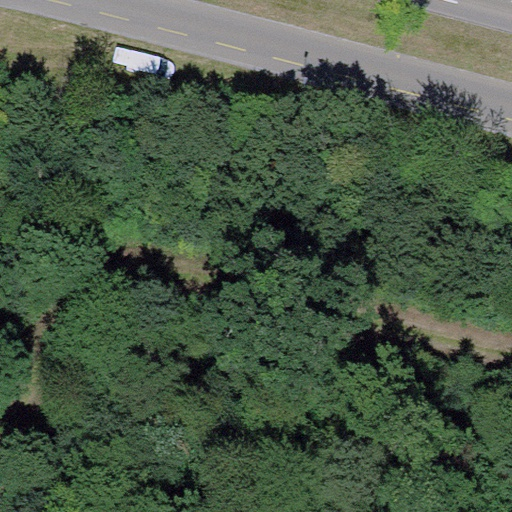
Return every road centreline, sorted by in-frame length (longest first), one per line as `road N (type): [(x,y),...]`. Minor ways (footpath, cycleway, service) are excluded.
road 1 (track): [(0,470),(24,400),(62,348),(107,314),(159,293),(196,287),(511,357)]
road 2 (primary): [(56,0),(511,111)]
